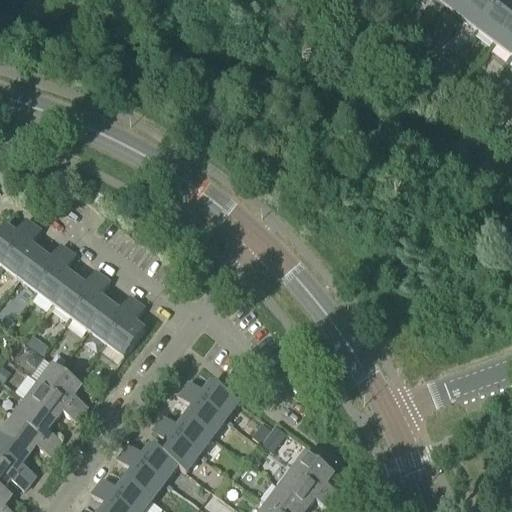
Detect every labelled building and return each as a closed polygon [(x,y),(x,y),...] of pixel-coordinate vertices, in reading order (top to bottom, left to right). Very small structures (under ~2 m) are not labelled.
[(432,0),(443,9),(449,0),(432,0)] [(449,0),(443,9),(460,22),(477,0),(449,0)] [(490,0),(477,0),(460,22),(477,34),(503,0),(492,0),(491,1),(490,0)] [(511,0),(503,0),(477,34),(494,48),(511,25),(511,16),(507,12),(511,4),(511,0)] [(511,25),(494,48),(511,61),(511,60),(511,25)] [(423,38),(418,45),(427,52),(433,45),(423,38)] [(0,270),(2,272),(34,230),(26,224),(16,239),(6,231),(0,238),(0,270)] [(20,285),(41,257),(31,250),(42,236),(34,230),(2,272),(20,285)] [(37,298),(69,256),(61,250),(50,264),(41,257),(20,285),(37,298)] [(54,311),(75,283),(66,276),(76,262),(69,256),(37,298),(54,311)] [(71,324),(103,282),(94,275),(84,290),(75,283),(54,311),(71,324)] [(89,337),(110,309),(100,302),(111,288),(103,282),(71,324),(89,337)] [(107,350),(138,308),(130,303),(120,316),(110,309),(89,337),(107,350)] [(138,308),(107,350),(124,363),(145,335),(134,328),(145,314),(138,308)] [(34,354),(40,346),(33,340),(27,348),(34,354)] [(31,369),(39,369),(43,364),(33,356),(26,365),(31,369)] [(44,364),(31,382),(40,389),(81,420),(88,412),(74,402),(82,392),(58,374),(54,371),(53,371),(44,364)] [(0,385),(4,388),(12,378),(2,371),(0,373),(0,385)] [(183,395),(226,427),(239,408),(211,387),(203,398),(189,387),(183,395)] [(76,428),(81,420),(40,389),(27,407),(55,428),(62,418),(76,428)] [(185,423),(213,444),(226,427),(183,395),(178,403),(192,413),(185,423)] [(27,407),(14,424),(55,455),(61,446),(48,436),(55,428),(27,407)] [(213,444),(185,423),(178,432),(164,422),(158,429),(200,461),(213,444)] [(50,462),(55,455),(14,424),(2,441),(29,462),(36,452),(50,462)] [(159,457),(177,473),(186,480),(200,461),(158,429),(152,437),(166,448),(159,457)] [(268,440),(261,450),(272,458),(279,448),(268,440)] [(22,471),(29,462),(2,441),(0,442),(0,466),(30,488),(36,481),(22,471)] [(177,473),(159,457),(150,451),(143,461),(129,450),(123,458),(165,489),(177,473)] [(152,507),(165,489),(123,458),(118,466),(131,476),(124,486),(152,507)] [(306,458),(293,476),(335,507),(340,500),(327,489),(334,479),(306,458)] [(250,468),(256,473),(261,466),(255,462),(250,468)] [(24,496),(30,488),(0,466),(0,493),(12,502),(4,495),(11,486),(24,496)] [(324,511),(331,511),(335,507),(293,476),(280,493),(304,511),(309,511),(315,505),(324,511)] [(148,511),(152,507),(124,486),(117,495),(103,485),(98,492),(123,511),(148,511)] [(123,511),(98,492),(92,500),(106,510),(104,511),(123,511)] [(4,511),(12,502),(0,493),(0,511),(4,511)] [(304,511),(280,493),(267,511),(268,511),(304,511)]
